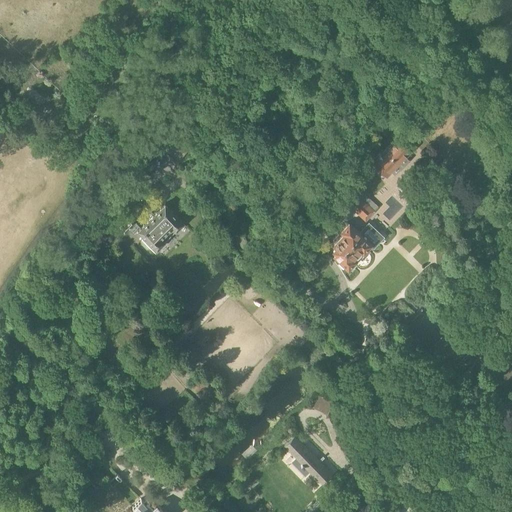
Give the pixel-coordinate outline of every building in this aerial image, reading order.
[(504,36),(511,27),(507,23),(499,32),(504,36)] [(412,150),(398,137),(397,136),(380,153),(379,153),(379,154),(377,153),(373,158),(372,158),(374,160),(372,162),(375,165),(386,176),(412,150)] [(175,139),(165,151),(169,155),(179,142),(175,139)] [(179,143),(170,155),(174,159),(184,146),(179,143)] [(188,150),(184,147),(174,159),(178,162),(188,150)] [(372,158),(373,158),(371,155),(366,161),(373,167),(375,165),(372,162),(374,160),(372,158)] [(349,204),(357,196),(352,191),(344,200),(349,204)] [(357,196),(349,204),(348,206),(366,222),(376,211),(358,195),(357,196)] [(164,203),(136,231),(156,251),(166,242),(162,238),(172,229),(175,232),(185,223),(164,203)] [(126,212),(114,224),(124,235),(136,223),(126,212)] [(373,243),(360,232),(349,221),(339,230),(342,233),(332,244),(334,246),(331,250),(334,252),(332,255),(348,270),(357,260),(355,258),(361,251),(363,253),(371,245),(373,243)] [(373,243),(371,245),(373,247),(383,237),(369,223),(360,232),(373,243)] [(443,308),(454,318),(459,312),(448,302),(443,308)] [(209,380),(206,377),(204,376),(194,387),(199,392),(209,380)] [(214,396),(215,385),(206,384),(205,395),(214,396)] [(316,394),(311,406),(328,413),(333,401),(316,394)] [(294,435),(283,446),(295,458),(296,457),(301,463),(300,464),(303,467),(304,466),(309,472),(316,479),(321,484),(332,474),(294,435)] [(441,475),(450,468),(444,459),(435,466),(441,475)] [(135,510),(132,511),(163,511),(146,493),(149,490),(125,465),(108,482),(135,510)]
